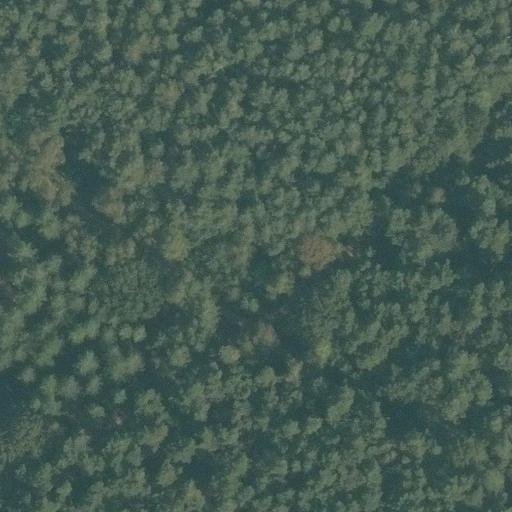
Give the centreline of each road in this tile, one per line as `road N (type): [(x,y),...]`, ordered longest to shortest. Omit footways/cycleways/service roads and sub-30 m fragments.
road 1 (track): [(244,333),(511,130)]
road 2 (track): [(244,333),(0,153)]
road 3 (track): [(485,511),(244,333)]
road 4 (track): [(0,494),(244,333)]
